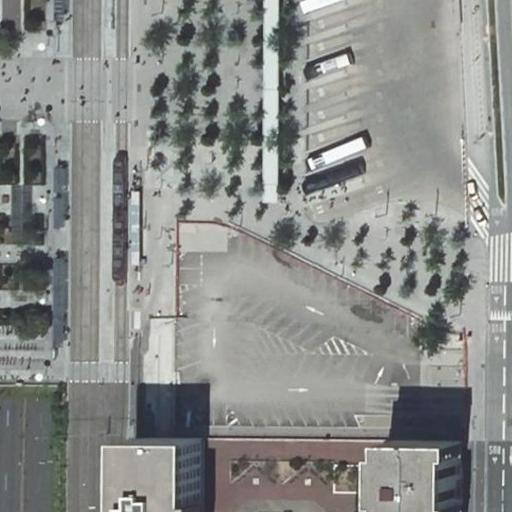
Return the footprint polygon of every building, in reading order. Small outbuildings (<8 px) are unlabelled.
[(58,0),(58,12),(70,12),(69,0),(58,0)] [(281,201),(282,0),(268,0),(267,201),(281,201)] [(58,167),(57,227),(68,228),(69,167),(58,167)] [(58,258),(57,345),(68,345),(69,258),(58,258)] [(137,437),(136,478),(136,488),(147,488),(147,477),(147,437),(137,437)] [(203,511),(204,453),(205,450),(205,438),(179,438),(147,437),(147,477),(147,488),(150,488),(153,489),(153,494),(153,499),(151,499),(144,500),(143,511),(203,511)] [(448,511),(449,503),(463,503),(463,441),(388,440),(387,502),(394,503),(393,511),(448,511)] [(462,511),(463,503),(449,503),(448,511),(462,511)]
